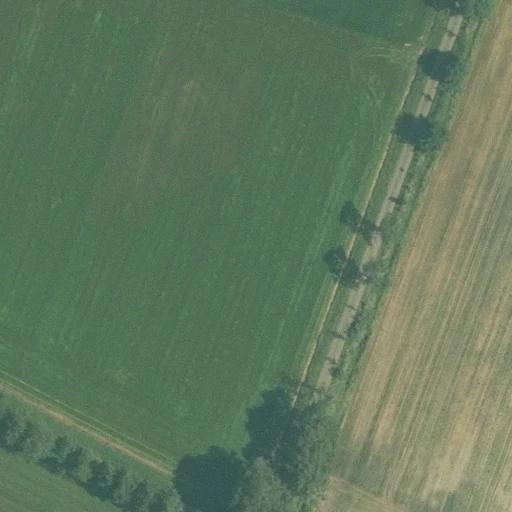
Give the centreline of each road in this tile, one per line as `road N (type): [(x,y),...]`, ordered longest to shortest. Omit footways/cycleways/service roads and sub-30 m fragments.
road 1 (unclassified): [(275,511),(465,0)]
road 2 (unclassified): [(184,511),(0,416)]
